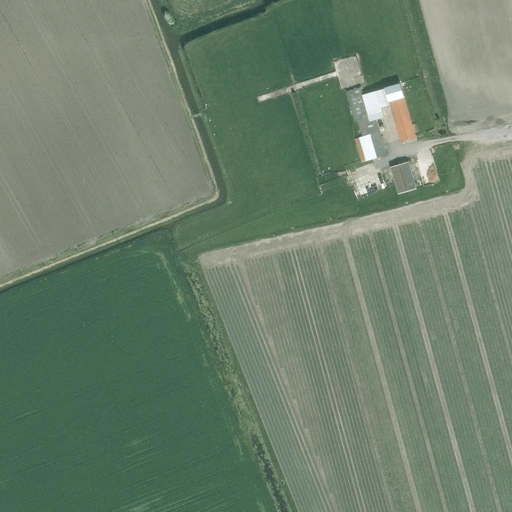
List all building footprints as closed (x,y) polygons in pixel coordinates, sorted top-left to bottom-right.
[(354,55),(332,62),(339,83),(354,78),(352,72),(359,70),(354,55)] [(385,89),(387,96),(400,142),(416,137),(400,84),(385,89)] [(347,92),(348,96),(351,108),(350,108),(354,124),(359,123),(363,137),(355,139),(358,149),(361,159),(362,163),(387,155),(376,120),(384,118),(376,92),(363,96),(361,88),(347,92)] [(467,98),(448,104),(455,125),(474,119),(467,98)] [(507,123),(505,110),(494,111),(495,124),(507,123)] [(416,164),(428,163),(428,151),(415,151),(416,164)] [(416,189),(408,163),(391,168),(399,194),(416,189)]
